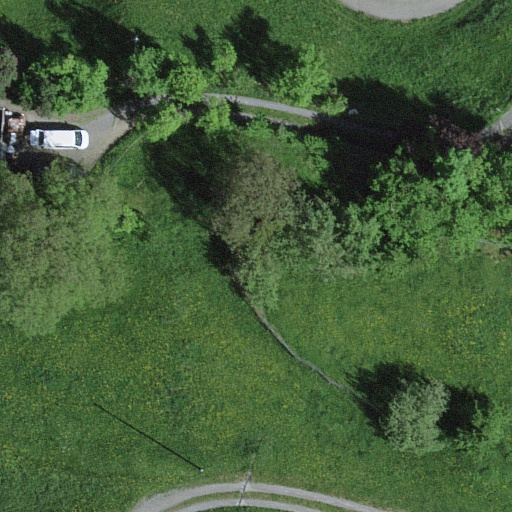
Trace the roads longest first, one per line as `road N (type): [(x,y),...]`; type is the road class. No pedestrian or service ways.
road 1 (track): [(511,130),(496,143),(450,151),(249,108),(156,106),(61,155)]
road 2 (track): [(333,511),(242,496),(169,511)]
